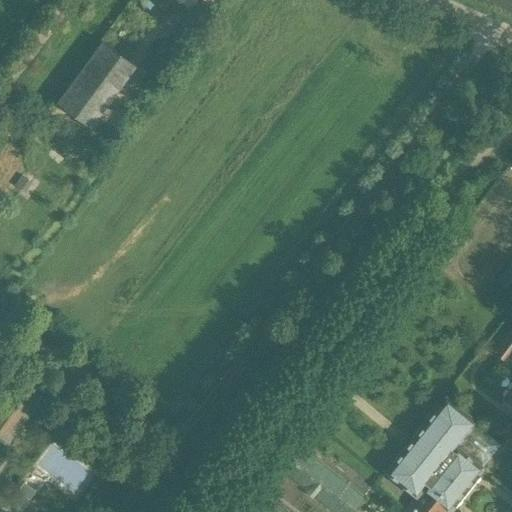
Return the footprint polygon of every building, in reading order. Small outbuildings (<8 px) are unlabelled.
[(148,0),(165,10),(172,0),(148,0)] [(136,66),(102,40),(56,103),(91,127),(136,66)] [(511,258),(496,280),(509,290),(511,286),(511,258)] [(511,328),(511,327),(493,352),(511,365),(511,385),(502,398),(511,405),(511,328)] [(3,393),(0,397),(0,433),(3,436),(24,408),(3,393)] [(476,422),(446,397),(385,472),(416,497),(404,511),(445,511),(447,510),(449,511),(450,511),(484,469),(456,446),(476,422)] [(293,442),(273,473),(333,511),(352,511),(367,490),(293,442)] [(24,482),(17,491),(29,500),(35,491),(24,482)]
